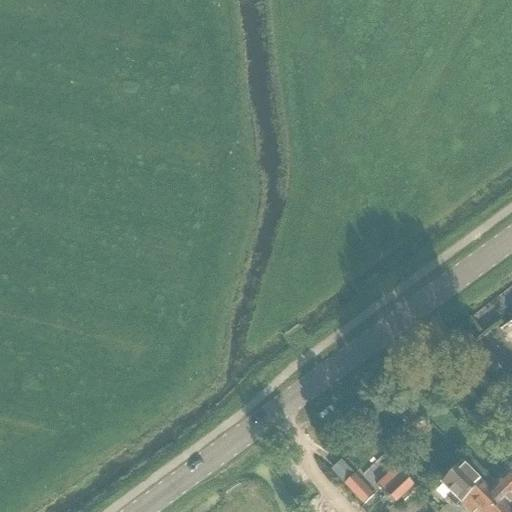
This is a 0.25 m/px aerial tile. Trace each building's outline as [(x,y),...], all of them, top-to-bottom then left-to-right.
[(363,505),(374,495),(341,460),(330,470),(363,505)] [(461,505),(482,484),(462,464),(441,485),(461,504),(461,505)] [(510,503),(511,500),(511,477),(508,473),(494,486),(506,498),(510,503)] [(395,504),(414,486),(405,476),(385,494),(395,504)] [(493,511),(506,498),(494,486),(489,491),(482,484),(461,505),(468,511),(474,511),(477,510),(478,511),(493,511)] [(511,511),(511,504),(510,503),(506,498),(493,511),(511,511)]
